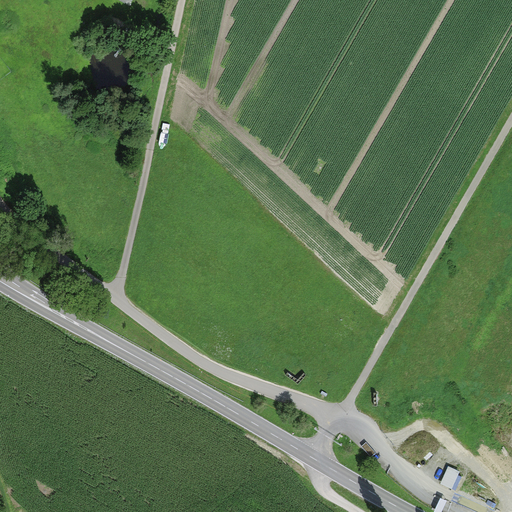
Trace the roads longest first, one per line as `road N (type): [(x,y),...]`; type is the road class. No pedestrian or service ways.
road 1 (track): [(511,112),(335,414),(396,473),(454,511)]
road 2 (residential): [(0,207),(223,372),(335,414),(310,454)]
road 3 (secondary): [(310,454),(0,275)]
road 4 (track): [(117,296),(181,0)]
